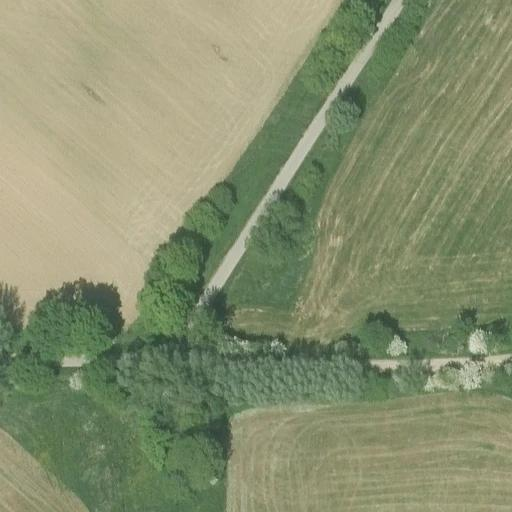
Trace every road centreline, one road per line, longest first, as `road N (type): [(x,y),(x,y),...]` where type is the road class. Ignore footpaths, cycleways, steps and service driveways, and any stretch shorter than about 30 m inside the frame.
road 1 (track): [(168,362),(403,0)]
road 2 (track): [(511,361),(396,370),(168,362)]
road 3 (track): [(0,363),(168,362)]
